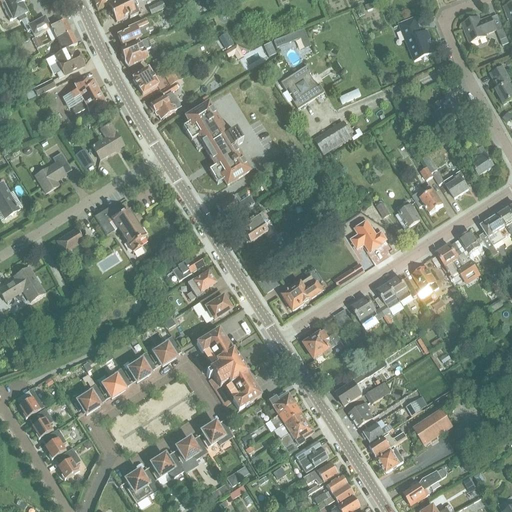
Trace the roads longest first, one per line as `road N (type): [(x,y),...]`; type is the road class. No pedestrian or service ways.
road 1 (residential): [(115,456),(127,472),(218,417),(187,370),(97,428)]
road 2 (residential): [(279,341),(511,192)]
road 3 (secondary): [(279,341),(162,157)]
road 4 (secondary): [(388,511),(279,341)]
road 5 (residential): [(511,157),(448,28),(447,19),(492,0)]
road 6 (residential): [(0,257),(162,157)]
road 7 (secondary): [(162,157),(78,0)]
road 8 (residential): [(69,511),(0,400)]
